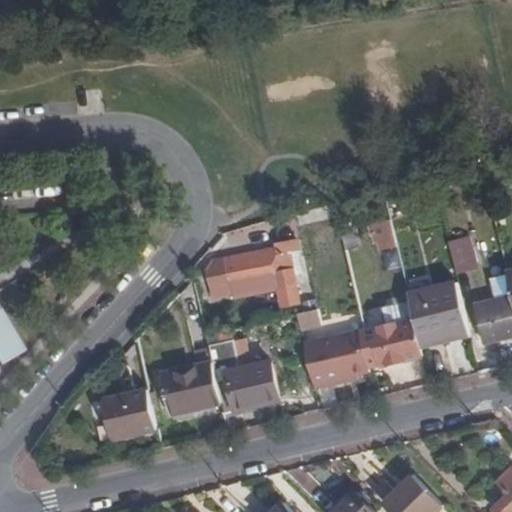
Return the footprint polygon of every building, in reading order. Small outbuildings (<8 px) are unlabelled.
[(337,204),(326,207),(333,233),(335,233),(340,251),(348,249),(348,248),(342,223),(337,204)] [(382,246),(399,243),(393,217),(375,221),(382,246)] [(358,219),(342,223),(348,248),(364,244),(358,219)] [(468,232),(449,235),(456,265),(476,260),(468,232)] [(279,253),(273,255),(276,269),(283,303),(300,299),(294,270),(290,250),(300,248),(297,237),(276,241),(279,253)] [(231,279),(276,269),(273,255),(271,246),(239,252),(240,259),(228,262),(227,258),(211,261),(217,286),(232,283),(231,279)] [(304,269),(300,248),(290,250),(294,270),(304,269)] [(485,341),(511,335),(511,280),(510,272),(491,276),(497,295),(476,299),(485,341)] [(31,343),(0,292),(0,348),(6,358),(31,343)] [(429,368),(478,355),(466,306),(417,318),(417,320),(426,357),(429,368)] [(320,310),(301,316),(304,331),(323,325),(320,310)] [(364,332),(371,365),(382,363),(383,367),(426,357),(417,320),(364,332)] [(346,380),(373,373),(371,365),(364,332),(362,331),(308,345),(318,390),(347,383),(346,380)] [(233,338),(210,342),(214,358),(224,401),(226,409),(233,408),(234,410),(284,398),(274,356),(240,364),(233,338)] [(430,373),(479,360),(478,355),(429,368),(430,373)] [(174,413),(224,401),(214,358),(163,368),(174,413)] [(115,438),(159,427),(149,386),(106,394),(115,438)] [(488,511),(511,511),(511,468),(498,481),(510,492),(488,511)] [(418,477),(389,506),(394,511),(444,511),(448,508),(418,477)] [(394,511),(389,506),(366,483),(336,511),(394,511)] [(294,511),(283,501),(271,511),(294,511)]
